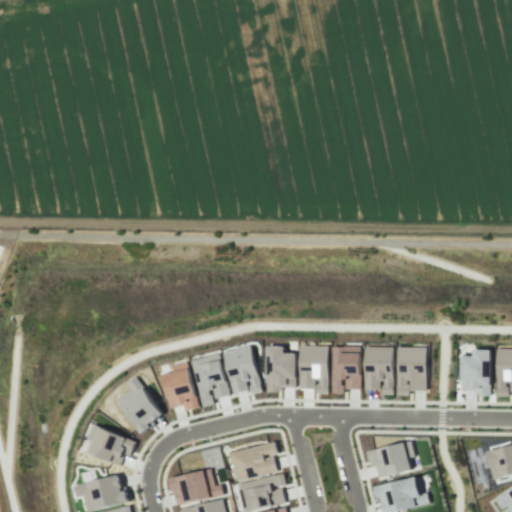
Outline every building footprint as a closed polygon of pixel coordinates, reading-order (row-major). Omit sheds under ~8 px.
[(300,345),(329,346),(328,393),(316,393),(316,388),(299,387),(300,345)] [(365,345),(394,346),(393,394),(382,394),(382,388),(364,388),(365,345)] [(251,346),(224,353),(234,392),(248,389),(246,381),(250,380),(251,384),(249,385),(251,394),(262,391),(251,346)] [(268,346),(284,346),(284,352),(297,352),(296,388),(282,387),(282,392),(267,392),(268,346)] [(332,346),(361,346),(361,388),(344,388),(344,393),(331,393),(332,346)] [(397,346),(427,346),(426,390),(408,389),(408,395),(396,395),(397,346)] [(497,347),(511,347),(511,390),(508,390),(508,396),(496,396),(497,347)] [(473,349),(491,349),(490,395),(480,395),(480,393),(475,393),(475,390),(461,389),(461,355),(473,355),(473,349)] [(190,360),(220,352),(230,394),(215,397),(213,389),(209,390),(210,395),(212,394),(214,403),(202,407),(190,360)] [(187,361),(199,406),(185,410),(183,404),(170,408),(161,374),(173,371),(171,365),(187,361)] [(127,382),(136,376),(163,413),(148,423),(151,427),(142,434),(117,398),(131,388),(127,382)] [(135,442),(129,455),(125,453),(120,465),(89,451),(93,441),(87,438),(94,423),(135,442)] [(367,451),(411,440),(415,456),(408,458),(411,469),(378,477),(374,464),(370,465),(367,451)] [(229,452),(275,441),(277,452),(269,454),(269,453),(264,455),(264,457),(274,455),(278,471),(236,481),(229,452)] [(486,451),(511,444),(511,474),(493,479),(486,451)] [(169,478),(211,468),(215,485),(221,483),(224,494),(179,505),(176,493),(173,494),(169,478)] [(283,473),(286,484),(276,486),(277,489),(281,488),(285,501),(245,511),(238,485),(283,473)] [(117,474),(122,491),(125,490),(128,501),(87,511),(82,494),(76,496),(73,485),(117,474)] [(389,511),(430,504),(427,492),(419,494),(416,477),(374,486),(377,502),(381,501),(383,511),(389,511)] [(495,500),(511,487),(511,510),(508,505),(502,509),(495,500)] [(181,511),(181,508),(222,498),(225,511),(181,511)]
